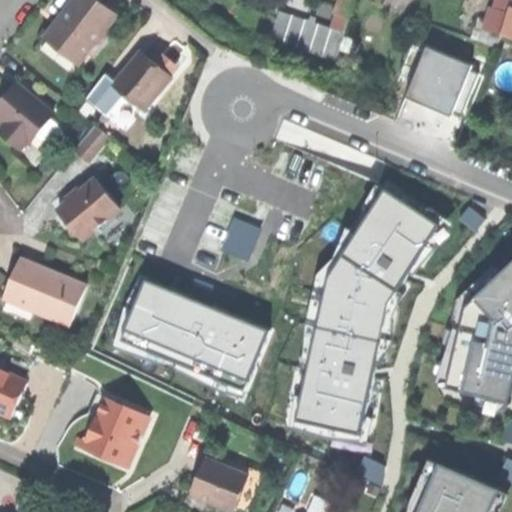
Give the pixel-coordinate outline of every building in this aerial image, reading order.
[(48,33),(82,60),(118,15),(97,0),(75,0),(67,10),(48,33)] [(338,0),(336,10),(351,15),(355,0),(338,0)] [(511,0),(497,0),(489,29),(503,33),(511,4),(511,0)] [(348,27),(282,3),(270,36),(336,60),(348,27)] [(511,4),(503,33),(511,36),(511,4)] [(114,81),(144,108),(171,77),(142,51),(126,68),(114,81)] [(19,81),(14,85),(26,96),(31,91),(19,81)] [(4,125),(24,143),(30,137),(49,116),(53,112),(31,91),(26,96),(14,85),(6,95),(0,101),(0,113),(8,121),(4,125)] [(63,128),(49,116),(30,137),(43,149),(63,128)] [(74,153),(91,168),(114,142),(97,127),(74,153)] [(117,168),(100,181),(118,203),(135,190),(117,168)] [(70,223),(82,238),(84,236),(113,213),(121,206),(118,203),(100,181),(97,177),(58,209),(70,223)] [(304,424),(370,438),(396,305),(447,226),(394,193),(336,279),(304,424)] [(120,222),(113,213),(84,236),(92,246),(120,222)] [(87,284),(21,256),(14,274),(6,293),(36,306),(35,309),(70,324),(87,284)] [(511,265),(467,307),(448,388),(511,403),(511,400),(511,265)] [(271,332),(143,278),(120,332),(248,386),(271,332)] [(5,351),(0,362),(0,367),(25,378),(32,363),(5,351)] [(0,408),(11,414),(27,379),(25,378),(0,367),(0,408)] [(86,412),(97,417),(106,396),(96,391),(86,412)] [(115,460),(126,465),(141,432),(136,430),(144,413),(106,396),(97,417),(86,439),(107,449),(104,455),(115,460)] [(149,415),(144,413),(136,430),(141,432),(149,415)] [(83,446),(104,455),(107,449),(86,439),(83,446)] [(216,452),(213,459),(247,473),(235,504),(249,510),(262,478),(258,476),(260,470),(216,452)] [(213,459),(205,456),(197,475),(190,493),(232,510),(235,504),(247,473),(213,459)] [(511,462),(508,460),(500,479),(511,483),(511,462)] [(492,511),(502,490),(442,464),(421,511),(492,511)]
